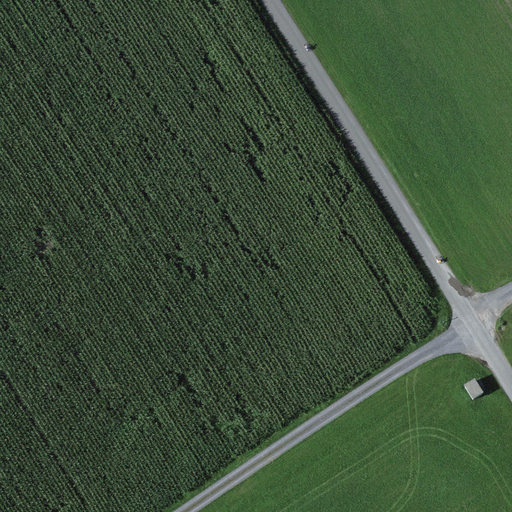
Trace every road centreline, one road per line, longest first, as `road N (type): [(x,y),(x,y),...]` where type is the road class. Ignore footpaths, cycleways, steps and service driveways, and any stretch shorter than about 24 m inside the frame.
road 1 (track): [(189,511),(511,296)]
road 2 (track): [(272,0),(472,322)]
